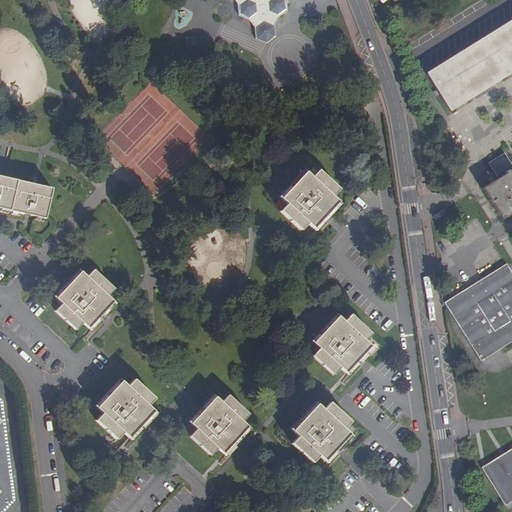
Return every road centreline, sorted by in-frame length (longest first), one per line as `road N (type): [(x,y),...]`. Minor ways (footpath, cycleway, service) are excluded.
road 1 (residential): [(455,511),(399,121),(356,0)]
road 2 (unclassified): [(386,186),(427,472),(399,511)]
road 3 (unclassified): [(52,511),(36,386),(0,344)]
